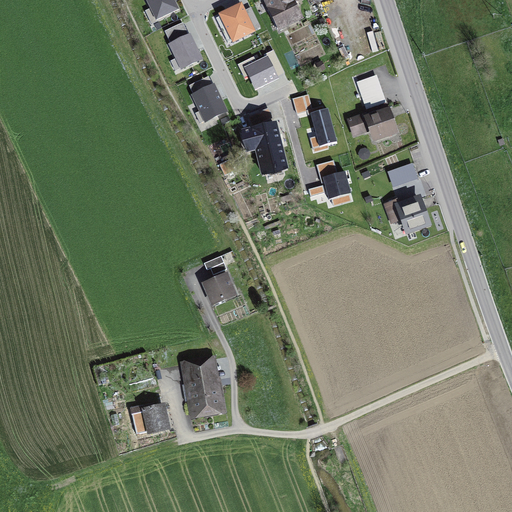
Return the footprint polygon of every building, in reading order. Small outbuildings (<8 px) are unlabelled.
[(178,11),(172,0),(146,0),(157,21),(178,11)] [(278,29),(299,19),(292,5),(298,2),(297,0),(266,0),(278,24),(276,25),(278,29)] [(241,6),(221,16),(234,41),(253,32),(241,6)] [(171,46),(182,68),(200,60),(189,37),(171,46)] [(276,78),(266,60),(247,70),(256,88),(276,78)] [(375,78),(359,84),(366,105),(383,100),(375,78)] [(227,113),(214,88),(193,98),(206,123),(227,113)] [(311,108),(308,95),(294,99),(297,112),(311,108)] [(354,136),(367,132),(367,129),(371,128),(375,140),(395,133),(386,108),(349,121),(354,136)] [(328,110),(311,115),(320,148),(337,143),(328,110)] [(251,117),(254,124),(264,120),(260,113),(251,117)] [(260,176),(285,171),(276,127),(243,134),(246,152),(256,151),(260,176)] [(229,161),(220,165),(225,175),(234,171),(229,161)] [(334,161),(320,165),(329,200),(351,195),(345,173),(337,175),(334,161)] [(387,173),(394,188),(419,178),(413,162),(387,173)] [(324,192),(322,186),(310,190),(311,195),(324,192)] [(397,201),(385,205),(392,223),(403,219),(408,232),(427,225),(420,205),(410,209),(408,204),(399,207),(397,201)] [(221,257),(204,264),(207,270),(210,269),(213,276),(227,270),(221,257)] [(205,285),(213,304),(234,295),(226,276),(205,285)] [(227,378),(223,358),(188,364),(196,413),(219,409),(214,380),(227,378)] [(150,431),(167,428),(163,408),(145,412),(150,431)] [(142,411),(131,414),(133,422),(144,419),(142,411)]
